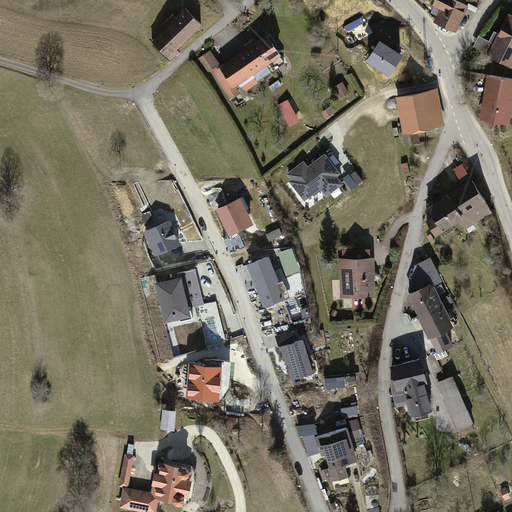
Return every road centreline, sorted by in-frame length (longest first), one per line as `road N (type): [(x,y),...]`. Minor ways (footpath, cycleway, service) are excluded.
road 1 (residential): [(320,511),(245,294),(143,85),(253,0)]
road 2 (residential): [(399,511),(383,391),(389,331),(438,158),(468,125)]
